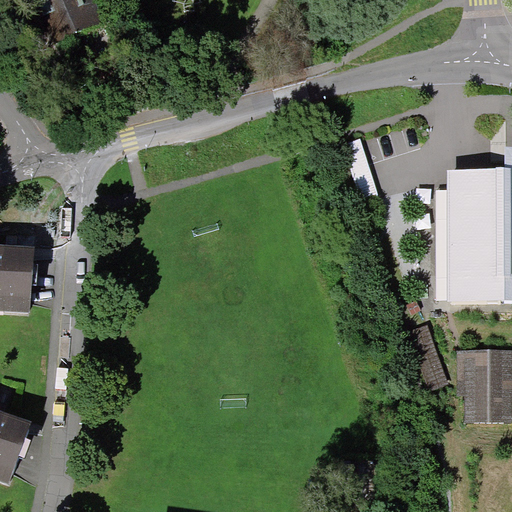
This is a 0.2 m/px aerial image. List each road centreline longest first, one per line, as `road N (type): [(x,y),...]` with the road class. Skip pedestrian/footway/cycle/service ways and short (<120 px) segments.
road 1 (residential): [(83,151),(377,75),(484,61)]
road 2 (residential): [(52,511),(83,151)]
